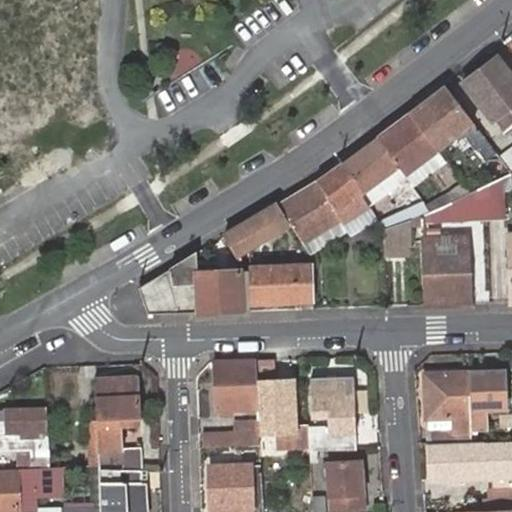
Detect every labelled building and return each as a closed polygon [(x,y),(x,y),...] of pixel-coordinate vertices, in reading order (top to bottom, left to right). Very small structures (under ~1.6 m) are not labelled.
[(0,111),(76,106),(70,8),(0,12),(0,111)] [(511,74),(499,58),(465,84),(497,125),(509,116),(511,119),(511,151),(504,158),(511,169),(511,74)] [(447,85),(411,113),(441,152),(477,125),(447,85)] [(411,113),(380,136),(402,167),(409,176),(441,152),(411,113)] [(476,127),(464,136),(485,163),(497,153),(476,127)] [(380,136),(342,165),(362,195),(402,167),(380,136)] [(341,222),(344,225),(370,210),(362,195),(342,165),(309,186),(278,205),(291,226),(301,244),(341,222)] [(511,172),(480,186),(482,192),(484,195),(484,198),(487,220),(508,219),(506,191),(511,188),(511,172)] [(445,192),(427,201),(433,208),(470,191),(462,180),(445,192)] [(470,191),(433,208),(428,210),(422,213),(422,222),(487,220),(484,198),(484,195),(482,192),(480,186),(471,190),(470,191)] [(428,210),(423,199),(379,218),(383,230),(410,218),(422,213),(428,210)] [(247,252),(291,226),(278,205),(226,237),(238,257),(247,252)] [(383,230),(383,254),(411,253),(410,218),(383,230)] [(301,244),(307,254),(347,231),(344,225),(341,222),(301,244)] [(423,237),(425,305),(471,304),(468,235),(423,237)] [(148,314),(250,311),(249,305),(248,272),(247,272),(197,274),(196,255),(139,289),(148,314)] [(249,305),(312,303),(311,267),(257,267),(250,268),(251,272),(248,272),(249,305)] [(256,411),(255,361),(220,361),(212,362),(213,412),(256,411)] [(275,382),(275,361),(255,361),(256,411),(256,423),(257,434),(257,444),(276,445),(277,453),(307,451),(307,434),(292,435),(289,390),(276,389),(275,382)] [(504,371),(471,373),(474,427),(481,427),(480,409),(505,408),(504,371)] [(429,420),(447,418),(471,417),(469,373),(426,375),(429,420)] [(136,376),(95,376),(96,473),(102,473),(140,473),(139,462),(139,449),(113,448),(113,427),(118,427),(118,419),(137,418),(136,393),(136,376)] [(327,433),(307,434),(307,451),(356,450),(353,376),(308,378),(309,418),(327,418),(327,433)] [(276,389),(289,390),(289,381),(275,382),(276,389)] [(46,452),(46,412),(0,413),(0,453),(30,452),(46,452)] [(428,430),(429,445),(472,442),(471,417),(447,418),(448,428),(428,430)] [(257,434),(256,423),(234,423),(235,435),(257,434)] [(257,448),(257,444),(257,434),(235,435),(203,436),(203,450),(257,448)] [(511,511),(511,444),(429,449),(430,479),(491,476),(492,494),(490,494),(490,511),(511,511)] [(20,473),(47,473),(46,456),(31,457),(31,459),(19,460),(20,473)] [(360,463),(327,466),(330,511),(361,511),(364,511),(360,463)] [(259,511),(258,469),(247,469),(247,466),(213,467),(213,511),(248,511),(259,511)] [(103,511),(103,493),(103,486),(102,473),(96,473),(82,473),(83,486),(88,486),(88,511),(62,511),(103,511)] [(141,511),(141,473),(140,473),(102,473),(103,486),(103,493),(103,511),(141,511)] [(62,494),(62,477),(0,476),(0,511),(33,511),(33,495),(62,494)] [(325,511),(326,496),(315,496),(315,511),(325,511)] [(313,511),(311,500),(295,503),(296,511),(313,511)]
